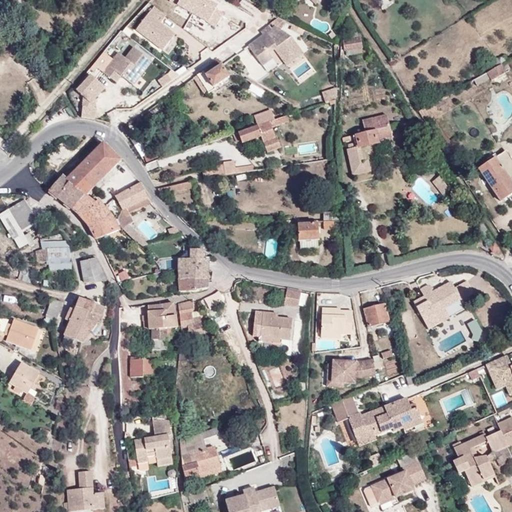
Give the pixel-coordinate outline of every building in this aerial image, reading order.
[(200,0),(170,0),(170,1),(193,14),(200,0)] [(218,7),(206,0),(200,0),(193,14),(216,27),(223,14),(216,10),(218,7)] [(166,15),(154,6),(136,29),(163,50),(175,34),(160,23),(166,15)] [(271,24),(274,28),(275,27),(280,30),(287,23),(279,19),(271,24)] [(272,30),(270,26),(264,30),(267,34),(264,36),(249,47),(263,65),(273,58),(270,53),(275,49),(287,65),(303,53),(291,38),(280,30),(275,27),(274,28),(272,30)] [(346,51),(362,49),(361,38),(358,38),(357,33),(346,34),(347,40),(344,40),(345,52),(346,51)] [(119,53),(104,72),(117,82),(122,76),(131,83),(142,69),(145,72),(153,61),(134,47),(126,58),(119,53)] [(506,62),(507,62),(504,56),(499,59),(499,58),(483,67),(487,73),(506,62)] [(487,73),(490,79),(491,81),(492,80),(505,73),(511,70),(506,62),(487,73)] [(204,72),(198,76),(209,94),(216,90),(215,88),(229,79),(231,78),(222,66),(207,76),(204,72)] [(145,72),(142,69),(131,83),(134,85),(145,72)] [(487,73),(478,78),(481,84),(490,79),(487,73)] [(505,73),(492,80),(495,86),(508,78),(505,73)] [(106,88),(92,75),(78,90),(85,97),(84,117),(96,119),(97,108),(95,108),(96,99),(106,88)] [(168,75),(159,81),(164,88),(173,82),(168,75)] [(233,85),(229,79),(215,88),(216,90),(219,94),(233,85)] [(265,92),(253,84),(249,91),(261,98),(265,92)] [(326,103),(335,100),(336,88),(323,93),(326,103)] [(434,104),(437,109),(445,104),(442,99),(434,104)] [(424,119),(438,111),(437,109),(434,104),(420,112),(424,119)] [(270,122),(272,121),(270,113),(255,118),(258,126),(270,122)] [(365,133),(390,127),(387,115),(362,121),(365,133)] [(288,116),(272,121),(270,122),(258,126),(238,133),(241,141),(243,144),(262,137),(267,153),(281,148),(278,137),(276,138),(273,128),(290,122),(288,116)] [(418,127),(414,121),(401,124),(403,132),(418,127)] [(365,133),(353,136),(355,144),(357,144),(359,150),(361,149),(380,145),(379,140),(392,137),(390,127),(365,133)] [(104,143),(67,180),(85,197),(95,187),(121,160),(104,143)] [(347,146),(353,175),(371,171),(369,159),(363,160),(361,149),(359,150),(357,144),(355,144),(347,146)] [(511,158),(507,151),(479,169),(500,201),(511,192),(511,182),(511,181),(511,180),(511,158)] [(203,168),(203,171),(204,178),(236,174),(235,168),(235,162),(223,163),(224,165),(203,168)] [(450,190),(439,176),(432,181),(443,195),(450,190)] [(85,197),(67,180),(63,177),(49,191),(72,209),(73,210),(85,197)] [(159,190),(164,196),(196,189),(194,182),(159,190)] [(149,199),(140,183),(116,197),(123,211),(149,199)] [(94,204),(85,197),(73,210),(77,212),(90,227),(105,211),(106,210),(98,201),(94,204)] [(150,201),(149,199),(123,211),(127,218),(130,217),(131,216),(130,213),(151,204),(150,201)] [(36,220),(25,202),(1,217),(12,235),(36,220)] [(217,208),(200,208),(202,220),(219,220),(217,208)] [(97,240),(98,240),(119,231),(112,217),(106,210),(105,211),(90,227),(97,240)] [(127,218),(123,211),(118,223),(124,229),(131,237),(136,232),(130,225),(134,222),(130,217),(127,218)] [(334,222),(339,223),(339,218),(338,213),(323,213),(324,222),(334,222)] [(165,220),(161,215),(157,218),(167,228),(171,237),(181,234),(165,220)] [(334,222),(324,222),(324,230),(334,230),(334,222)] [(489,233),(482,223),(475,227),(481,238),(489,233)] [(300,242),(318,241),(320,241),(319,224),(298,225),(299,242),(300,242)] [(148,245),(136,232),(131,237),(135,240),(143,247),(148,245)] [(503,259),(505,258),(493,239),(489,242),(491,244),(487,246),(492,252),(489,254),(503,259)] [(318,249),(318,241),(300,242),(301,250),(318,249)] [(40,250),(36,252),(36,261),(71,259),(69,247),(47,248),(47,249),(40,250)] [(204,252),(203,251),(190,250),(190,260),(180,259),(167,261),(168,271),(179,270),(179,280),(208,280),(209,270),(210,260),(204,260),(204,252)] [(97,258),(80,262),(84,283),(104,282),(107,281),(97,258)] [(126,271),(119,275),(122,281),(129,277),(126,271)] [(208,281),(208,280),(179,280),(180,292),(190,292),(208,288),(208,281)] [(461,281),(453,285),(460,297),(467,293),(461,281)] [(460,297),(453,285),(451,282),(414,303),(426,324),(436,318),(434,314),(461,299),(460,297)] [(301,292),(288,289),(285,305),(297,308),(301,292)] [(213,295),(204,298),(206,305),(215,301),(213,295)] [(46,317),(56,320),(61,301),(52,298),(46,317)] [(70,322),(64,335),(66,336),(75,340),(80,327),(76,326),(86,302),(79,299),(75,310),(70,322)] [(76,340),(82,342),(101,317),(104,308),(86,302),(76,326),(80,327),(75,340),(76,340)] [(191,302),(179,305),(182,328),(189,327),(190,332),(188,333),(189,338),(204,335),(199,312),(193,313),(191,302)] [(160,306),(148,307),(149,315),(143,316),(144,331),(151,330),(172,329),(178,329),(175,306),(175,304),(160,306)] [(384,304),(366,309),(370,327),(389,322),(384,304)] [(70,322),(75,310),(70,308),(65,320),(70,322)] [(322,334),(342,335),(352,336),(353,312),(341,311),(341,309),(323,308),(322,334)] [(272,317),(272,313),(264,312),(262,336),(280,338),(280,339),(290,341),(292,319),(278,317),(272,317)] [(436,318),(426,324),(429,330),(440,324),(436,318)] [(12,325),(8,336),(6,341),(31,350),(38,329),(14,320),(12,325)] [(38,329),(31,350),(35,351),(42,331),(38,329)] [(172,339),(172,329),(151,330),(151,341),(153,340),(154,349),(167,349),(167,340),(172,339)] [(143,357),(131,357),(131,377),(143,377),(143,375),(154,375),(154,361),(143,360),(143,357)] [(486,366),(497,390),(505,387),(506,389),(511,386),(511,369),(511,368),(507,357),(486,366)] [(356,361),(331,360),(331,365),(328,364),(327,388),(344,388),(344,384),(355,385),(356,379),(361,379),(376,376),(373,359),(356,362),(356,361)] [(23,390),(28,394),(40,374),(22,363),(10,383),(16,387),(14,390),(20,394),(23,390)] [(477,370),(469,374),(472,381),(480,377),(477,370)] [(416,384),(419,383),(416,373),(406,375),(409,386),(416,384)] [(24,399),(32,404),(35,398),(28,394),(24,399)] [(353,396),(332,405),(339,423),(349,419),(360,446),(376,440),(374,436),(392,429),(394,432),(403,428),(404,431),(423,423),(417,408),(412,411),(410,406),(407,400),(361,417),(353,396)] [(511,418),(498,425),(501,432),(508,448),(511,445),(511,418)] [(157,456),(157,460),(159,468),(172,465),(168,435),(171,435),(170,422),(153,421),(155,438),(136,441),(139,464),(149,463),(149,462),(148,457),(157,456)] [(197,475),(198,479),(222,472),(215,447),(207,449),(204,439),(222,434),(220,427),(181,440),(182,464),(185,478),(197,475)] [(494,455),(508,448),(501,432),(486,439),(484,434),(454,448),(459,459),(453,462),(459,474),(465,471),(472,487),(484,482),(484,480),(495,475),(490,464),(487,457),(493,453),(494,455)] [(487,457),(490,464),(496,460),(494,455),(493,453),(487,457)] [(405,471),(371,486),(381,510),(399,503),(397,498),(415,491),(413,486),(426,480),(418,461),(403,468),(405,471)] [(93,505),(94,510),(104,509),(103,493),(93,494),(91,472),(80,473),(81,489),(68,490),(69,502),(65,503),(65,507),(93,505)] [(261,511),(280,506),(275,488),(256,493),(255,487),(243,491),(241,480),(226,485),(230,501),(226,502),(228,511),(261,511)] [(203,489),(188,495),(190,504),(206,499),(203,489)]
